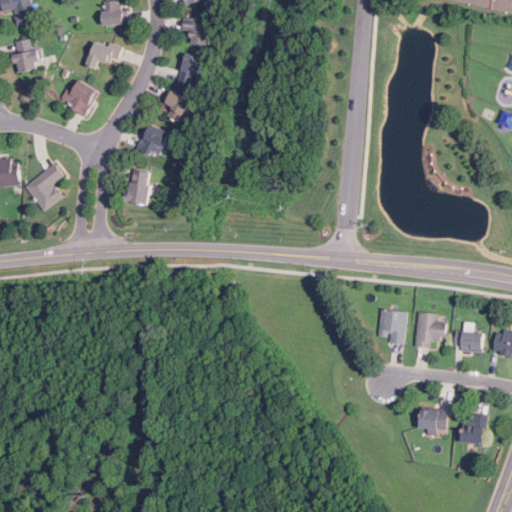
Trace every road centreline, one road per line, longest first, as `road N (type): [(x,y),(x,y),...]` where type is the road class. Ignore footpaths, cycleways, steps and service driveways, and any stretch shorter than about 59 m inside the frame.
road 1 (secondary): [(249,251),(511,278)]
road 2 (residential): [(350,258),(368,0)]
road 3 (secondary): [(0,260),(249,251)]
road 4 (residential): [(101,144),(154,51),(157,0)]
road 5 (residential): [(511,387),(418,374),(385,378)]
